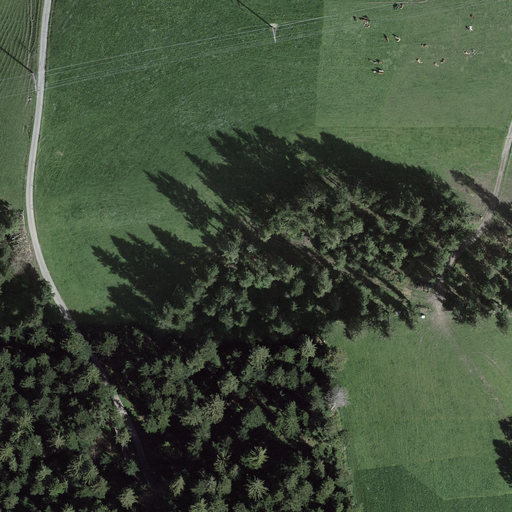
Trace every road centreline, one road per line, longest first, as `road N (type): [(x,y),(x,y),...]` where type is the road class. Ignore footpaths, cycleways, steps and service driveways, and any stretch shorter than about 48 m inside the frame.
road 1 (track): [(152,511),(103,372),(62,307),(32,234),(30,166),(47,0)]
road 2 (track): [(511,139),(445,319),(511,450)]
